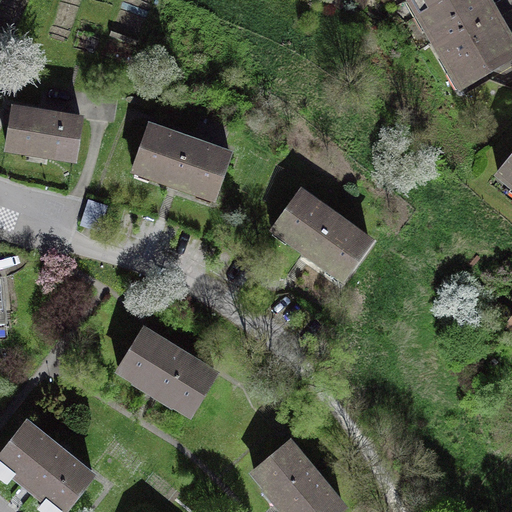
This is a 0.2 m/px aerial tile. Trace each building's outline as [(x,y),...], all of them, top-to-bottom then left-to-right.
[(368,0),(327,0),(340,8),(345,0),(355,0),(364,6),(368,0)] [(413,0),(422,13),(444,0),(410,0),(411,0),(413,0)] [(480,0),(444,0),(422,13),(430,28),(427,30),(443,56),(445,55),(463,85),(461,87),(462,88),(511,59),(511,54),(499,31),(503,29),(490,7),(486,10),(480,0)] [(80,117),(12,106),(5,148),(73,158),(80,117)] [(228,155),(148,127),(134,169),(213,197),(228,155)] [(511,185),(511,157),(498,174),(511,185)] [(369,241),(299,191),(273,229),(342,278),(369,241)] [(104,207),(88,202),(82,224),(98,229),(104,207)] [(214,374),(141,330),(117,369),(191,413),(214,374)] [(62,511),(92,476),(25,422),(0,453),(0,461),(62,511)] [(338,511),(343,508),(289,442),(253,471),(287,511),(338,511)]
